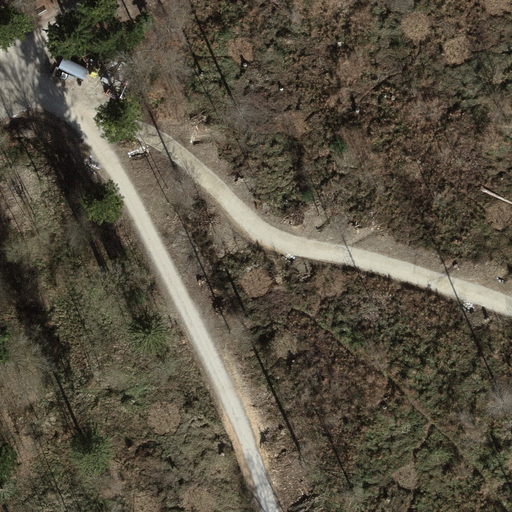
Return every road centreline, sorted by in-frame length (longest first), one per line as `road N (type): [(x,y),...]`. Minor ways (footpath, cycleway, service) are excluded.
road 1 (track): [(83,112),(193,159),(269,244),(511,306)]
road 2 (track): [(83,112),(226,392),(272,511)]
